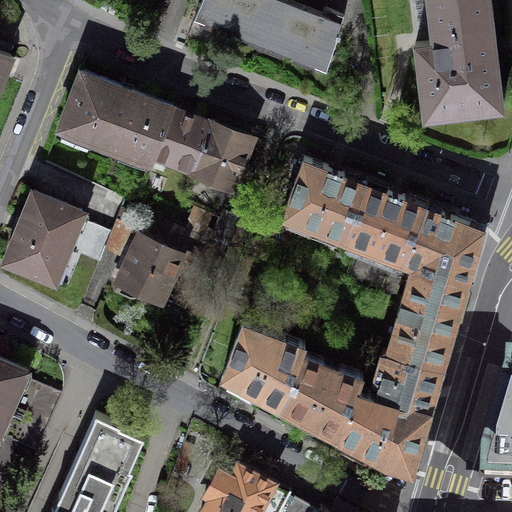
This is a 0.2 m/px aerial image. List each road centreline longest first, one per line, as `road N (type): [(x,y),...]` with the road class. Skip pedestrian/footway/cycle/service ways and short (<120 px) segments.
road 1 (residential): [(511,196),(69,20)]
road 2 (residential): [(0,300),(400,511)]
road 3 (tertiary): [(511,272),(439,508)]
road 4 (residential): [(69,20),(0,193)]
